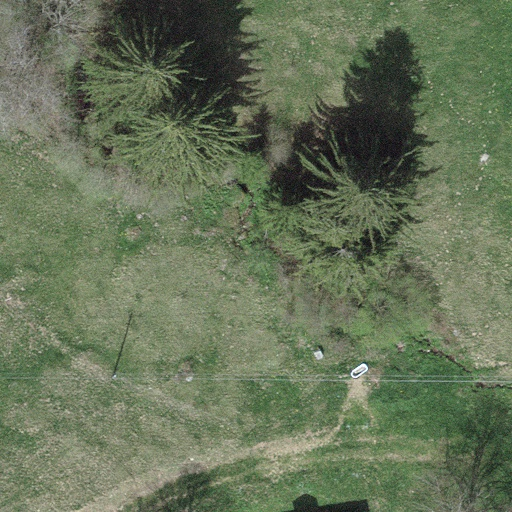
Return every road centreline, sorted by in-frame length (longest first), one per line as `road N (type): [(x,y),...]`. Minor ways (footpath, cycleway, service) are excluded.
road 1 (track): [(339,440),(267,449),(165,480),(104,511)]
road 2 (track): [(339,440),(511,450)]
